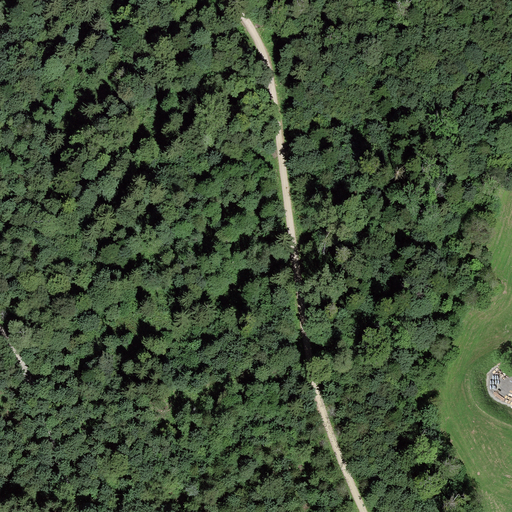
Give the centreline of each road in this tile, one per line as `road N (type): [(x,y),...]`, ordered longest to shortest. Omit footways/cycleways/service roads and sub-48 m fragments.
road 1 (track): [(232,0),(267,64),(314,394),(362,511)]
road 2 (track): [(76,511),(34,386),(0,327)]
